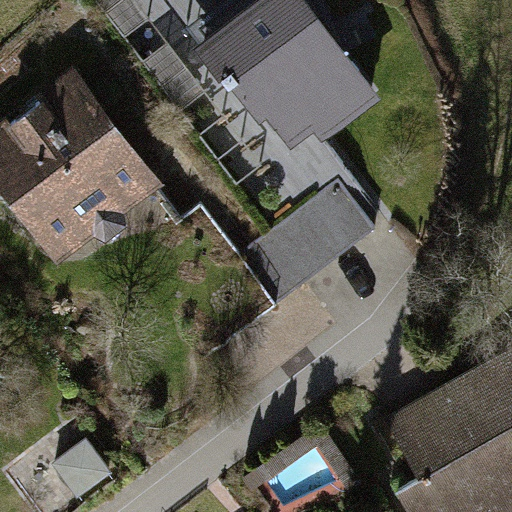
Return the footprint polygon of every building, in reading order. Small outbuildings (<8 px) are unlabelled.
[(293,0),(269,0),(194,60),(294,183),(383,112),(293,0)] [(75,99),(0,152),(0,208),(49,276),(151,203),(75,99)] [(333,195),(272,243),(308,288),(368,240),(333,195)] [(511,511),(511,361),(385,432),(415,486),(389,500),(395,511),(511,511)] [(75,432),(0,486),(0,488),(17,511),(82,511),(116,488),(75,432)]
